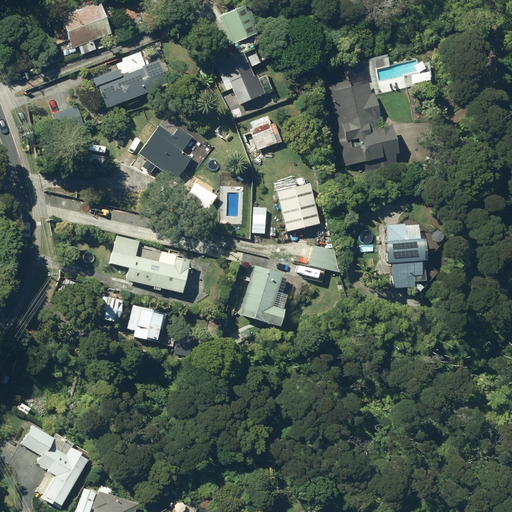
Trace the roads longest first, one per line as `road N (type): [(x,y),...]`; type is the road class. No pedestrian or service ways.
road 1 (secondary): [(0,137),(22,249),(0,307)]
road 2 (unknown): [(499,0),(490,71),(480,88),(411,130)]
